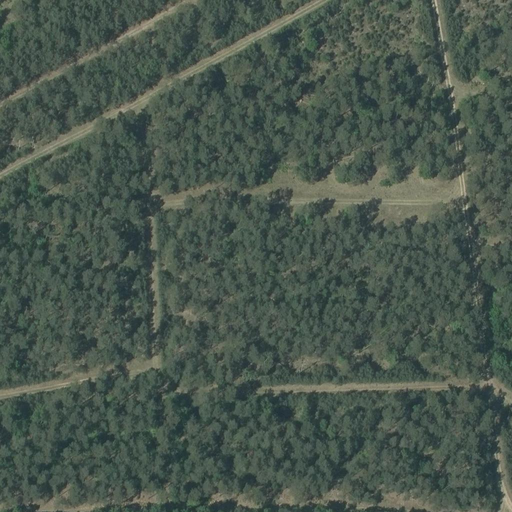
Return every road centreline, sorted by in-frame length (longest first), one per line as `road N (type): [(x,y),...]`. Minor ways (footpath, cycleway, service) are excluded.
road 1 (track): [(138,101),(153,369),(166,388),(188,395),(487,387),(511,402)]
road 2 (track): [(433,0),(495,464),(510,511)]
road 3 (track): [(325,0),(0,176)]
road 4 (track): [(146,203),(462,198)]
road 5 (track): [(191,0),(0,105)]
road 6 (track): [(0,397),(153,369)]
road 7 (track): [(259,511),(380,511)]
